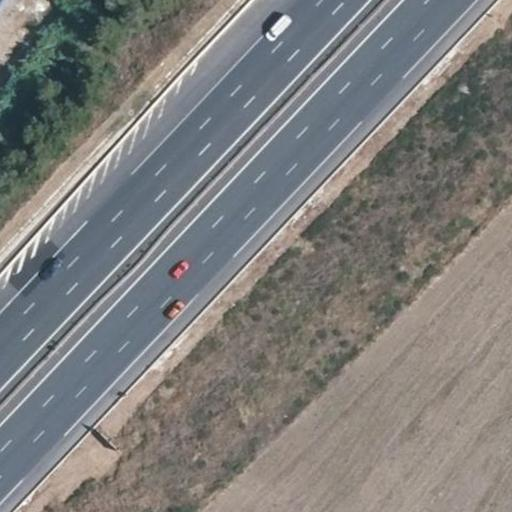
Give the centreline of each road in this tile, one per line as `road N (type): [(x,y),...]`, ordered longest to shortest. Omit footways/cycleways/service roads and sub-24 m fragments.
road 1 (motorway): [(0,469),(449,0)]
road 2 (motorway): [(333,0),(0,351)]
